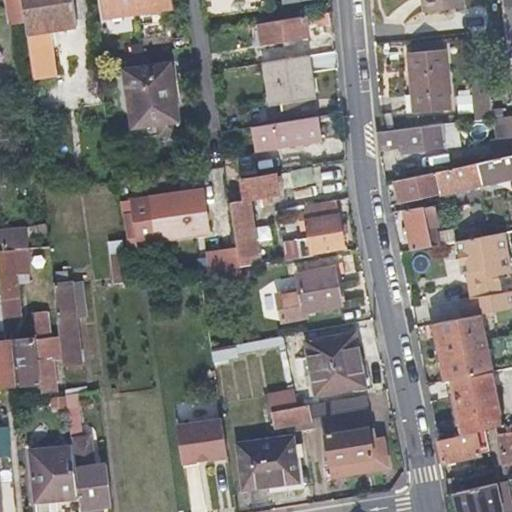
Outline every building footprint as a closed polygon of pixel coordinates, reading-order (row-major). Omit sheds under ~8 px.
[(7,0),(11,25),(27,22),(23,0),(7,0)] [(23,0),(27,22),(28,30),(49,27),(78,23),(74,0),(23,0)] [(102,0),(105,17),(138,12),(171,8),(170,0),(102,0)] [(465,8),(463,0),(421,0),(423,14),(465,8)] [(256,33),(258,33),(261,33),(263,45),(301,39),(299,27),(330,22),(329,13),(254,25),(256,33)] [(55,74),(49,27),(28,30),(34,78),(55,74)] [(415,111),(432,109),(450,107),(445,48),(409,52),(412,82),(415,111)] [(263,63),(267,87),(271,112),(313,105),(305,56),(263,63)] [(172,60),(148,64),(123,67),(132,128),(181,121),(172,60)] [(474,117),(481,116),(488,115),(485,65),(470,67),(474,117)] [(407,111),(415,111),(412,82),(404,83),(407,111)] [(57,86),(37,87),(38,106),(58,105),(57,86)] [(456,112),(469,112),(469,90),(456,90),(456,112)] [(257,149),(287,144),(317,139),(314,122),(308,122),(307,117),(253,126),(257,149)] [(427,143),(428,146),(429,149),(448,145),(447,140),(458,138),(455,120),(382,130),(374,132),(378,151),(427,143)] [(403,201),(511,178),(511,153),(461,165),(427,174),(398,181),(403,201)] [(423,160),(427,174),(461,165),(459,157),(449,159),(448,154),(423,160)] [(283,188),(294,188),(295,196),(314,195),(312,169),(283,170),(283,188)] [(239,263),(250,262),(261,260),(253,199),(279,195),(275,175),(242,179),(244,197),(230,199),(237,247),(239,263)] [(242,179),(241,176),(227,178),(230,199),(244,197),(242,179)] [(157,240),(184,236),(211,232),(205,190),(151,198),(157,240)] [(438,219),(440,219),(441,218),(439,205),(425,209),(424,205),(405,209),(413,249),(443,243),(438,219)] [(345,246),(342,228),(340,211),(308,215),(312,250),(345,246)] [(511,213),(489,218),(491,229),(511,224),(511,213)] [(51,226),(30,229),(32,246),(53,244),(51,226)] [(0,231),(0,249),(26,247),(32,246),(30,229),(0,231)] [(458,298),(462,316),(479,312),(511,304),(511,287),(500,291),(496,272),(508,269),(499,230),(456,240),(452,241),(459,272),(465,271),(471,295),(458,298)] [(111,280),(130,278),(127,240),(107,241),(111,280)] [(17,260),(22,259),(28,259),(26,247),(0,249),(0,279),(1,292),(2,299),(20,298),(17,260)] [(224,248),(228,272),(240,270),(239,263),(237,247),(224,248)] [(269,277),(277,321),(341,310),(333,266),(269,277)] [(60,280),(69,362),(83,360),(78,314),(89,313),(85,281),(74,282),(74,279),(71,279),(70,269),(59,270),(61,280),(60,280)] [(22,314),(20,298),(2,299),(3,316),(22,314)] [(43,384),(44,394),(58,392),(49,309),(35,311),(38,340),(40,362),(43,384)] [(448,379),(451,378),(491,369),(479,312),(462,316),(436,322),(448,379)] [(363,386),(359,361),(355,336),(306,343),(314,394),(363,386)] [(0,389),(43,384),(40,362),(38,340),(0,344),(0,389)] [(236,343),(211,346),(213,358),(237,354),(236,343)] [(491,369),(451,378),(462,434),(474,432),(488,428),(502,425),(491,369)] [(270,392),(272,411),(297,407),(295,389),(270,392)] [(70,394),(73,414),(75,435),(87,434),(83,393),(70,394)] [(310,405),(312,419),(313,422),(324,420),(366,413),(364,396),(310,405)] [(272,411),(273,418),(275,425),(312,419),(310,405),(297,407),(272,411)] [(324,420),(332,468),(374,460),(372,445),(378,443),(378,442),(376,431),(370,432),(366,413),(324,420)] [(227,455),(221,417),(177,425),(182,463),(227,455)] [(511,430),(496,434),(505,479),(511,477),(511,430)] [(479,453),(474,432),(462,434),(437,440),(442,462),(479,453)] [(98,436),(88,437),(78,438),(85,511),(105,511),(104,504),(116,503),(111,463),(101,464),(98,436)] [(290,480),(287,458),(285,436),(238,443),(244,486),(290,480)] [(374,460),(332,468),(334,480),(389,470),(384,441),(378,442),(378,443),(372,445),(374,460)] [(76,446),(53,448),(30,450),(35,503),(82,499),(76,446)] [(494,482),(475,487),(455,492),(459,511),(494,511),(501,511),(494,482)]
